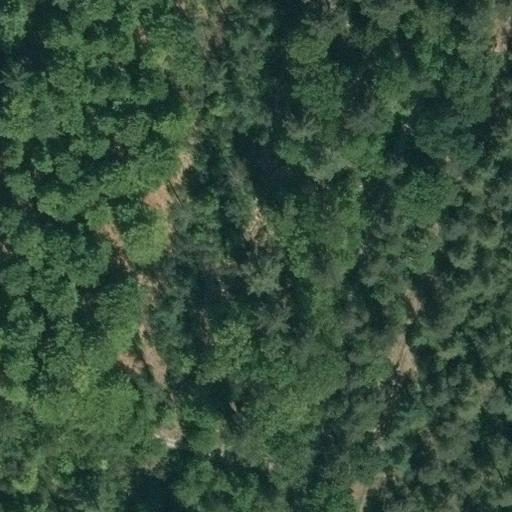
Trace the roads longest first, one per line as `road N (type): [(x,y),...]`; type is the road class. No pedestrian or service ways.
road 1 (track): [(458,0),(315,478)]
road 2 (track): [(0,397),(315,478)]
